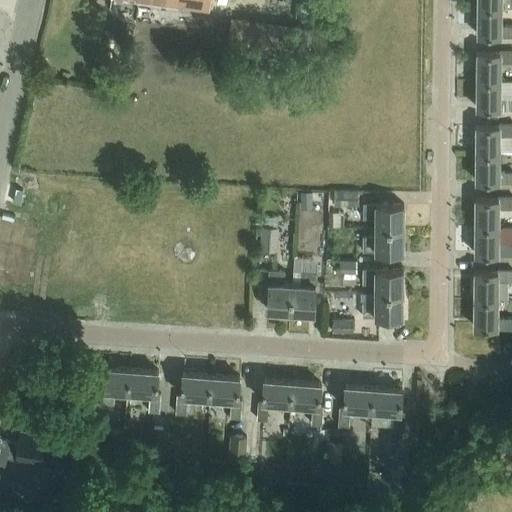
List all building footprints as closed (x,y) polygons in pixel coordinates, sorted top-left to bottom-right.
[(137,0),(180,6),(211,10),(212,0),(137,0)] [(479,5),(478,33),(501,33),(501,34),(511,34),(511,23),(501,23),(501,5),(479,5)] [(478,50),(478,78),(501,78),(501,60),(511,60),(511,48),(501,49),(501,50),(478,50)] [(478,78),(478,106),(500,106),(500,108),(511,107),(511,97),(500,97),(501,78),(478,78)] [(477,123),(477,151),(500,151),(500,133),(511,132),(511,121),(500,121),(500,123),(477,123)] [(477,151),(477,179),(500,179),(500,181),(511,180),(511,169),(500,169),(500,151),(477,151)] [(360,191),(336,190),(335,204),(360,204),(360,191)] [(301,191),(300,207),(311,207),(312,191),(301,191)] [(476,197),(476,225),(499,224),(499,206),(511,206),(511,195),(499,195),(499,197),(476,197)] [(363,202),(363,217),(376,217),(376,226),(403,226),(403,202),(375,202),(363,202)] [(476,225),(476,252),(499,253),(499,254),(511,253),(511,242),(507,243),(508,224),(499,224),(476,225)] [(277,249),(278,225),(261,225),(260,248),(277,249)] [(363,234),(363,250),(375,249),(403,250),(403,226),(376,226),(376,234),(363,234)] [(357,259),(339,259),(339,269),(357,269),(357,259)] [(376,267),(363,267),(363,282),(376,282),(376,291),(403,291),(403,267),(377,267),(376,267)] [(475,269),(475,297),(498,297),(498,288),(505,288),(505,279),(511,278),(511,267),(498,268),(498,269),(475,269)] [(269,281),(267,308),(291,310),(293,282),(284,281),(285,268),(269,268),(268,281),(269,281)] [(293,282),(291,310),(314,311),(316,284),(316,283),(317,271),(302,270),(301,282),(293,282)] [(376,300),(363,300),(363,315),(376,315),(377,314),(403,315),(403,291),(376,291),(376,300)] [(475,297),(475,325),(498,326),(498,327),(511,326),(511,316),(498,316),(498,297),(475,297)] [(333,332),(353,332),(353,319),(333,319),(333,332)] [(128,390),(130,367),(102,365),(100,387),(97,387),(95,406),(115,407),(116,390),(128,390)] [(130,367),(128,390),(150,392),(148,410),(159,411),(161,392),(157,391),(159,369),(130,367)] [(177,393),(176,412),(186,413),(188,395),(210,397),(211,373),(183,371),(181,394),(177,393)] [(211,373),(210,397),(232,398),(230,416),(241,417),(242,398),(238,398),(240,375),(211,373)] [(259,399),(257,418),(268,419),(269,401),(291,403),(293,379),(265,377),(263,399),(259,399)] [(293,379),(291,403),(314,404),(312,422),(323,423),(324,404),(320,404),(322,381),(293,379)] [(340,405),(338,424),(349,425),(350,407),(372,409),(374,385),(345,383),(344,406),(340,405)] [(374,385),(372,409),(395,410),(393,428),(404,429),(405,410),(401,410),(403,387),(374,385)] [(166,427),(149,426),(147,457),(164,458),(166,427)] [(122,428),(106,427),(105,455),(121,456),(122,428)] [(0,463),(5,464),(7,457),(15,459),(15,460),(55,467),(61,438),(21,431),(19,442),(0,437),(0,435),(0,434),(0,433),(0,463)] [(77,456),(85,442),(74,435),(66,449),(77,456)] [(247,436),(230,435),(228,462),(245,463),(245,456),(247,436)] [(342,461),(343,442),(329,442),(328,460),(342,461)] [(411,481),(402,460),(388,466),(397,487),(411,481)] [(311,473),(311,483),(318,484),(319,474),(311,473)]
